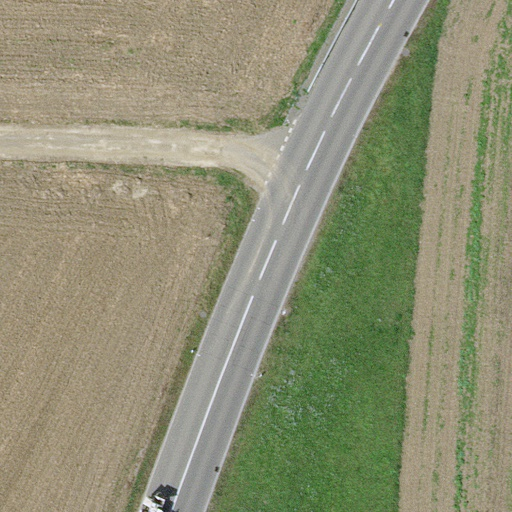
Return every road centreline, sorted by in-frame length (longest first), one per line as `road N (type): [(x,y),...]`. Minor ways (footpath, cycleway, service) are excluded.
road 1 (tertiary): [(396,0),(309,166),(170,511)]
road 2 (track): [(309,166),(212,148),(0,138)]
